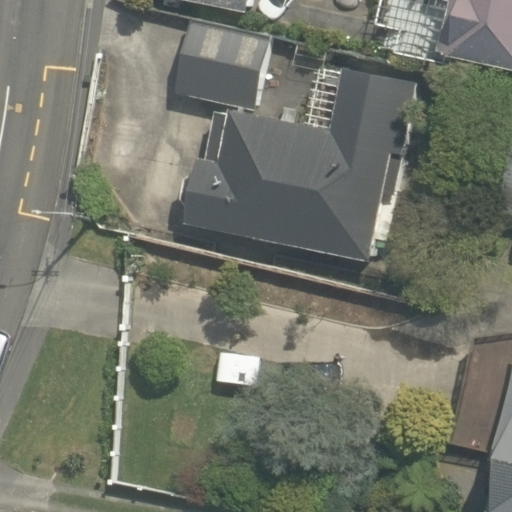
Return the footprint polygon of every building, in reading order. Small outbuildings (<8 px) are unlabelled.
[(203,0),(239,9),(241,0),(203,0)] [(511,0),(378,0),(368,54),(430,66),(511,81),(511,0)] [(415,83),(339,65),(324,128),(256,113),(275,33),(191,13),(172,94),(211,103),(183,225),(372,269),(415,83)] [(481,206),(511,213),(511,105),(503,104),(481,206)] [(472,511),(511,511),(511,351),(509,351),(472,511)]
